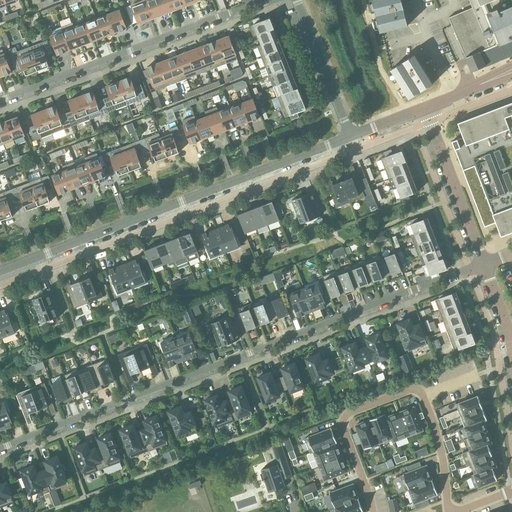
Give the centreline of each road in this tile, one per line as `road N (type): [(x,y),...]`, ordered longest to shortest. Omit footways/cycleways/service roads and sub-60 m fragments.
road 1 (residential): [(483,265),(0,448)]
road 2 (tertiary): [(0,272),(351,136)]
road 3 (residential): [(372,511),(343,419),(411,389),(420,392),(434,427),(447,511)]
road 4 (residential): [(264,0),(0,102)]
road 5 (residential): [(424,108),(483,265)]
road 6 (residential): [(296,0),(351,136)]
